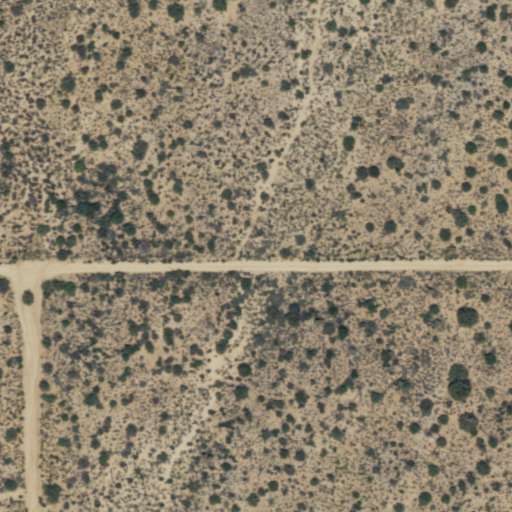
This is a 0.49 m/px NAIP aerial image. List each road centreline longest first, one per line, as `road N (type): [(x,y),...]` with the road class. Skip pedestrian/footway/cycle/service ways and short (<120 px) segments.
road 1 (residential): [(0,268),(511,265)]
road 2 (residential): [(32,268),(34,511)]
